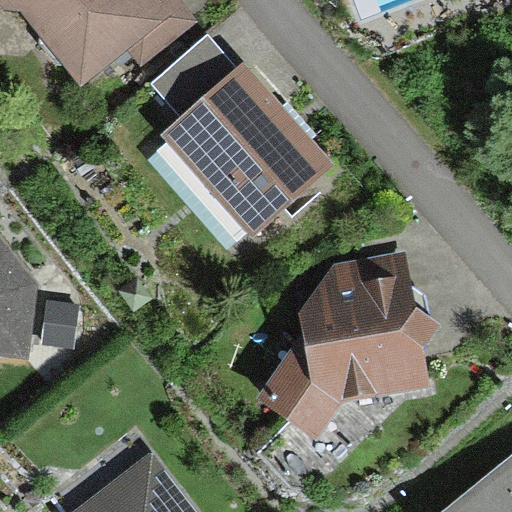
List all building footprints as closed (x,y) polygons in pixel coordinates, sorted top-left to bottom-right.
[(0,0),(0,20),(23,22),(84,97),(132,57),(145,72),(202,26),(180,0),(0,0)] [(183,126),(241,76),(209,40),(151,90),(183,126)] [(161,145),(253,250),(336,177),(244,73),(241,76),(183,126),(161,145)] [(0,360),(31,365),(41,290),(0,238),(0,360)] [(341,412),(432,394),(425,358),(441,335),(419,320),(408,255),(335,267),(300,329),(304,344),(262,409),(319,446),(341,412)] [(73,298),(43,294),(38,340),(67,344),(73,298)] [(195,511),(153,458),(84,511),(195,511)] [(511,511),(511,462),(454,511),(511,511)]
